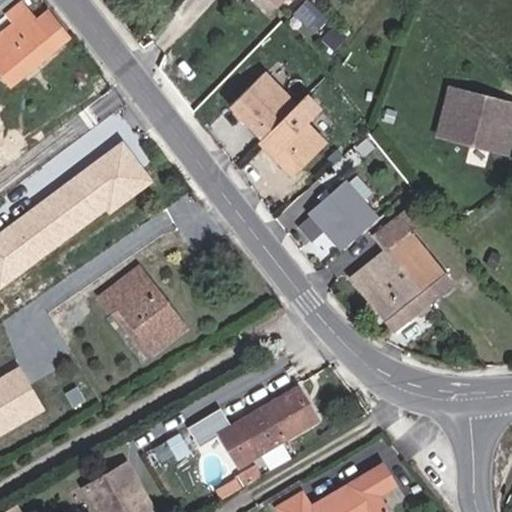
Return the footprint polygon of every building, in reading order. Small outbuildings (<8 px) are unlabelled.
[(0,72),(10,85),(69,36),(47,9),(35,18),(21,1),(5,15),(10,21),(0,30),(0,72)] [(330,53),(343,40),(332,29),(319,42),(330,53)] [(259,132),(289,105),(294,99),(263,66),(228,99),(259,132)] [(507,153),(511,133),(511,118),(492,114),(497,95),(449,83),(436,135),(507,153)] [(511,118),(511,98),(497,95),(492,114),(511,118)] [(289,105),(259,132),(256,135),(283,165),(316,134),(289,105)] [(365,150),(376,140),(366,129),(355,139),(365,150)] [(376,212),(349,179),(314,208),(323,219),(341,241),(376,212)] [(424,216),(412,201),(373,231),(385,246),(350,274),(362,292),(369,287),(378,298),(370,303),(390,329),(451,282),(411,226),(424,216)] [(323,219),(314,208),(313,206),(301,215),(312,228),(323,219)] [(118,308),(152,352),(184,328),(139,267),(100,297),(113,312),(118,308)] [(42,297),(0,326),(0,365),(60,324),(42,297)] [(146,356),(152,352),(118,308),(113,312),(146,356)] [(0,380),(0,420),(34,410),(22,373),(0,380)] [(297,386),(219,432),(237,464),(310,422),(309,420),(301,407),(307,403),(297,386)] [(314,416),(307,403),(301,407),(309,420),(314,416)] [(162,461),(187,447),(179,433),(154,448),(162,461)] [(242,480),(255,472),(250,462),(237,469),(242,480)] [(135,478),(126,463),(83,488),(97,511),(154,511),(138,483),(133,486),(130,481),(135,478)] [(381,464),(343,486),(360,511),(384,511),(386,511),(377,495),(393,485),(381,464)] [(360,511),(343,486),(308,507),(300,492),(276,506),(279,511),(360,511)]
